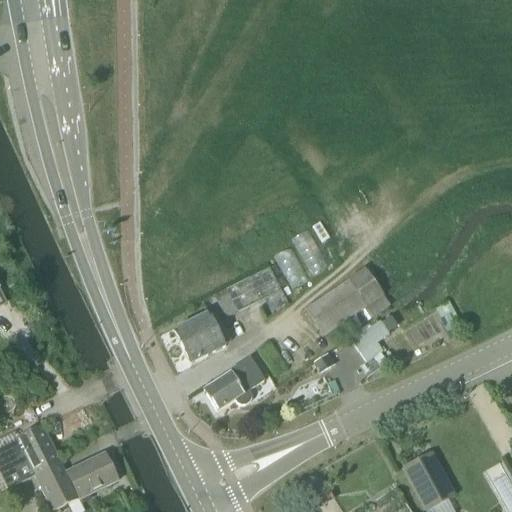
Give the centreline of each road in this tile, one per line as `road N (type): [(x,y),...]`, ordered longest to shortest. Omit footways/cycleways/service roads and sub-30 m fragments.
road 1 (tertiary): [(12,0),(53,186),(88,253)]
road 2 (tertiary): [(278,455),(511,344)]
road 3 (tertiary): [(88,253),(51,0)]
road 4 (tertiary): [(88,253),(186,479)]
